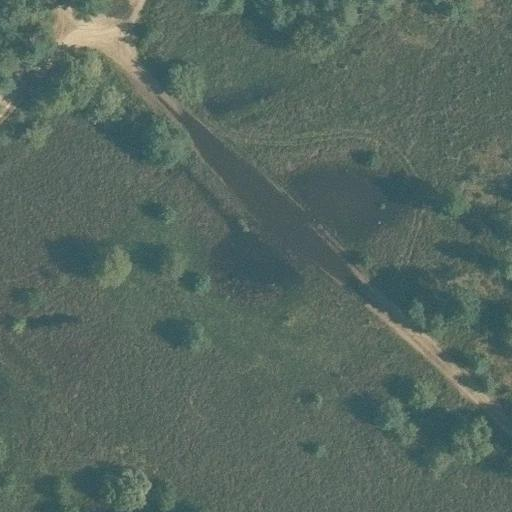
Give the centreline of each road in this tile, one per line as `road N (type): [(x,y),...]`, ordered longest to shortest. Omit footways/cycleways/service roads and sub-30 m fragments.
road 1 (track): [(55,0),(237,179),(511,427)]
road 2 (track): [(0,114),(84,34),(136,11),(142,0)]
